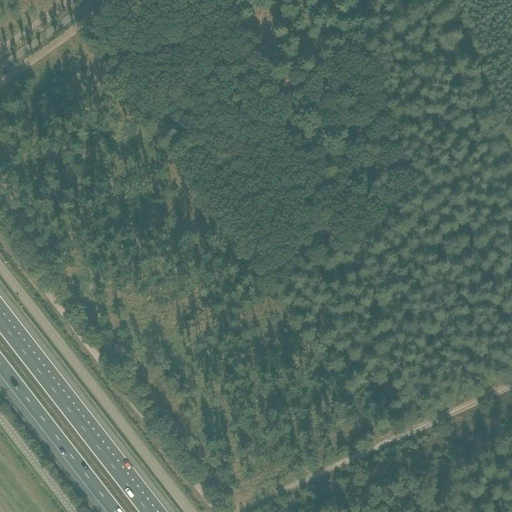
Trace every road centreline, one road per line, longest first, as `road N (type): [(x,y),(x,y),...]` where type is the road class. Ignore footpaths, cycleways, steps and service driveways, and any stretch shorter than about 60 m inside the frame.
road 1 (unclassified): [(188,511),(0,268)]
road 2 (track): [(511,413),(291,511)]
road 3 (motorway): [(147,511),(0,321)]
road 4 (motorway): [(0,364),(114,511)]
